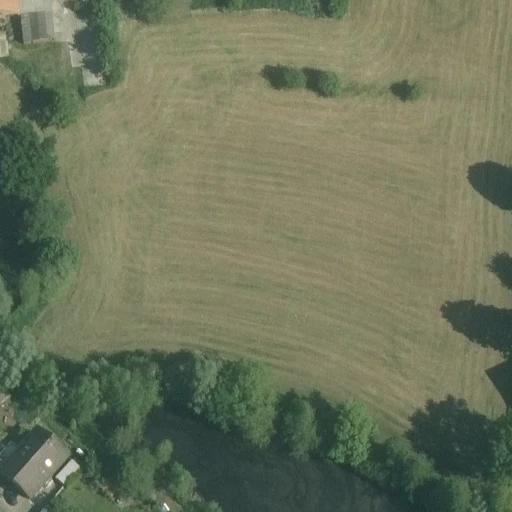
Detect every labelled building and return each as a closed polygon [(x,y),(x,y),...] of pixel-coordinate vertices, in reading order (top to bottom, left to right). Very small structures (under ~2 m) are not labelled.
[(50,0),(0,0),(0,19),(23,17),(26,46),(54,43),(50,0)] [(37,404),(29,396),(20,405),(29,413),(37,404)] [(38,434),(2,475),(30,500),(67,459),(62,455),(53,447),(38,434)] [(67,449),(58,441),(53,447),(62,455),(67,449)] [(78,458),(72,463),(79,469),(84,463),(78,458)] [(72,463),(56,480),(64,488),(80,470),(79,469),(72,463)]
